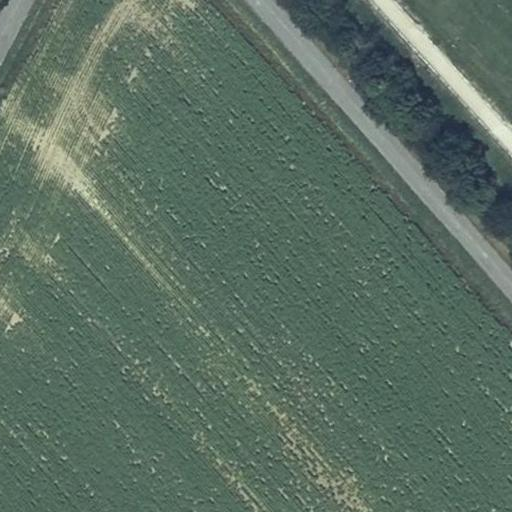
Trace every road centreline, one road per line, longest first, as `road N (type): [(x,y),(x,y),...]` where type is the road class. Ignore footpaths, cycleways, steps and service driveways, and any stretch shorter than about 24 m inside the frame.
road 1 (tertiary): [(259,0),(511,286)]
road 2 (unknown): [(375,0),(511,148)]
